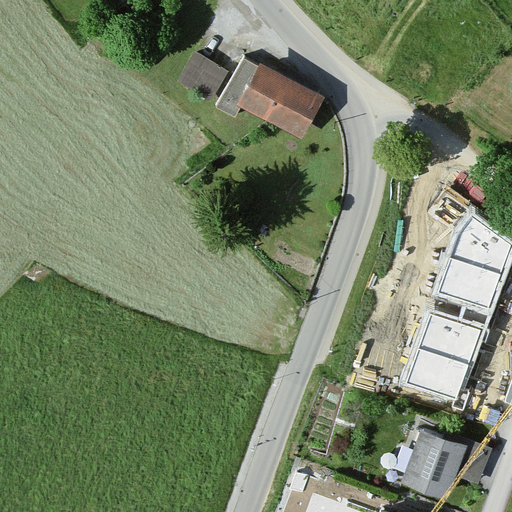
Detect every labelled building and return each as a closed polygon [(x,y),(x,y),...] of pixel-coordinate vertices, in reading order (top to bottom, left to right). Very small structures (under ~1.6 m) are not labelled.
[(178,75),(215,94),(231,62),(194,43),(178,75)] [(325,94),(263,61),(261,66),(243,56),(215,108),(234,119),(241,106),(301,138),(325,94)] [(511,255),(511,236),(472,207),(456,231),(434,295),(491,315),(511,255)] [(484,328),(427,308),(400,383),(457,403),(484,328)] [(469,443),(422,425),(403,476),(450,494),(469,443)]
